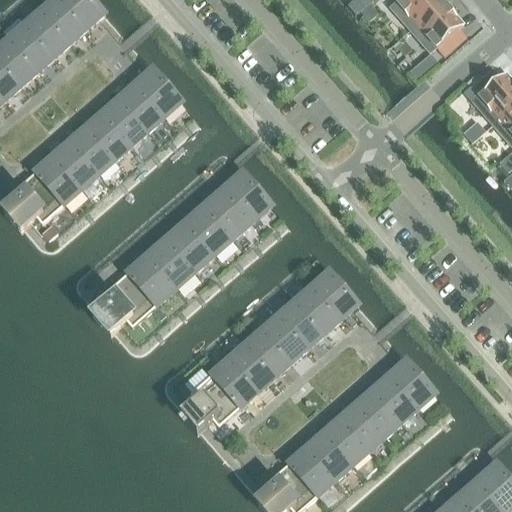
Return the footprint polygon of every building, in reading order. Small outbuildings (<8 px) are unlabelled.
[(89,0),(60,0),(59,1),(87,34),(105,18),(89,0)] [(358,0),(347,10),(355,19),(374,3),(371,0),(358,0)] [(391,0),(397,6),(391,12),(411,34),(444,5),(439,0),(391,0)] [(59,1),(42,15),(71,48),(87,34),(59,1)] [(444,5),(411,34),(431,56),(436,52),(445,61),(466,42),(457,33),(464,28),(444,5)] [(42,15),(26,30),(55,62),(71,48),(42,15)] [(26,30),(10,44),(38,77),(55,62),(26,30)] [(10,44),(0,52),(0,65),(22,91),(38,77),(10,44)] [(0,65),(0,100),(5,106),(22,91),(0,65)] [(419,85),(427,78),(419,69),(411,76),(419,85)] [(474,106),(493,129),(511,112),(511,83),(507,77),(501,83),(492,73),(471,92),(479,101),(474,106)] [(154,74),(136,90),(164,123),(182,107),(154,74)] [(136,90),(120,104),(148,137),(164,123),(136,90)] [(120,104),(103,118),(132,151),(148,137),(120,104)] [(511,112),(493,129),(511,150),(511,112)] [(103,118),(87,132),(116,165),(132,151),(103,118)] [(87,132),(71,147),(99,179),(116,165),(87,132)] [(71,147),(54,162),(82,195),(99,179),(71,147)] [(54,162),(36,177),(65,210),(82,195),(54,162)] [(14,196),(20,203),(37,222),(43,229),(65,210),(36,177),(14,196)] [(244,177),(221,198),(249,230),(272,210),(244,177)] [(221,198),(202,214),(230,247),(249,230),(221,198)] [(37,222),(20,203),(5,216),(21,236),(37,222)] [(202,214),(183,231),(211,264),(230,247),(202,214)] [(49,247),(59,238),(52,230),(42,239),(49,247)] [(183,231),(164,247),(192,280),(211,264),(183,231)] [(164,247),(144,264),(173,297),(192,280),(164,247)] [(144,264),(125,280),(154,313),(158,310),(173,297),(144,264)] [(330,277),(312,292),(341,325),(359,309),(330,277)] [(110,306),(126,326),(132,333),(152,315),(154,313),(125,280),(104,299),(110,306)] [(312,292),(296,306),(324,339),(341,325),(312,292)] [(126,326),(110,306),(94,320),(111,339),(126,326)] [(296,306),(280,321),(308,353),(324,339),(296,306)] [(154,313),(152,315),(160,324),(166,319),(158,310),(154,313)] [(280,321),(263,335),(292,368),(308,353),(280,321)] [(263,335),(247,349),(276,382),(292,368),(263,335)] [(247,349),(230,364),(259,397),(276,382),(247,349)] [(230,364),(213,379),(241,412),(259,397),(230,364)] [(407,365),(389,381),(418,414),(436,398),(407,365)] [(190,398),(196,405),(213,424),(219,431),(241,412),(213,379),(190,398)] [(389,381),(373,395),(402,428),(418,414),(389,381)] [(373,395),(357,409),(386,442),(402,428),(373,395)] [(213,424),(196,405),(181,419),(198,438),(213,424)] [(357,409),(341,423),(369,456),(386,442),(357,409)] [(245,416),(241,420),(245,425),(249,421),(245,416)] [(341,423),(324,438),(353,470),(369,456),(341,423)] [(324,438),(307,453),(336,485),(353,470),(324,438)] [(307,453),(290,468),(319,500),(336,485),(307,453)] [(274,494),(289,511),(305,511),(319,500),(290,468),(268,487),(274,494)] [(511,511),(511,485),(497,468),(477,486),(500,511),(511,511)] [(500,511),(477,486),(458,502),(466,511),(500,511)] [(289,511),(274,494),(258,507),(262,511),(289,511)] [(466,511),(458,502),(447,511),(466,511)]
